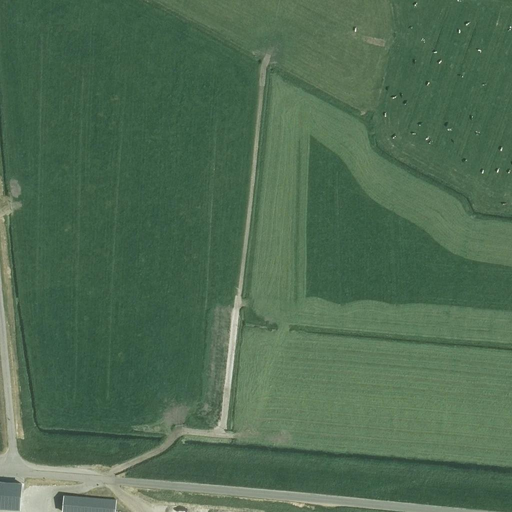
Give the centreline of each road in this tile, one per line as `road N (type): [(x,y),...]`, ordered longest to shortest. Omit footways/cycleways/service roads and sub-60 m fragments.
road 1 (unclassified): [(449,511),(13,471)]
road 2 (unclassified): [(13,471),(0,297)]
